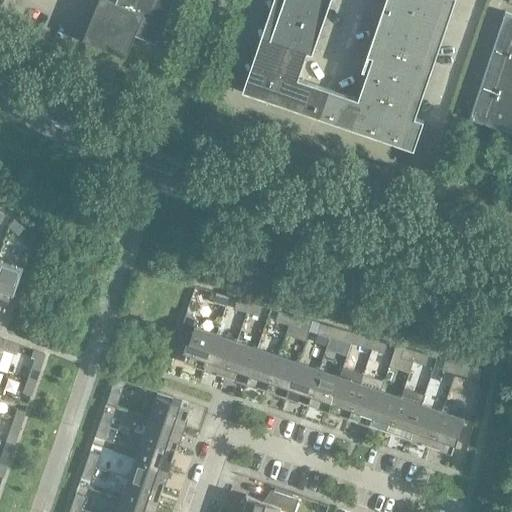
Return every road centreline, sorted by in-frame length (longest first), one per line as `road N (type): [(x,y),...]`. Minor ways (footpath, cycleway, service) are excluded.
road 1 (secondary): [(511,291),(123,154),(0,92)]
road 2 (residential): [(194,511),(217,442),(230,435),(458,506)]
road 3 (unknown): [(483,0),(432,136)]
